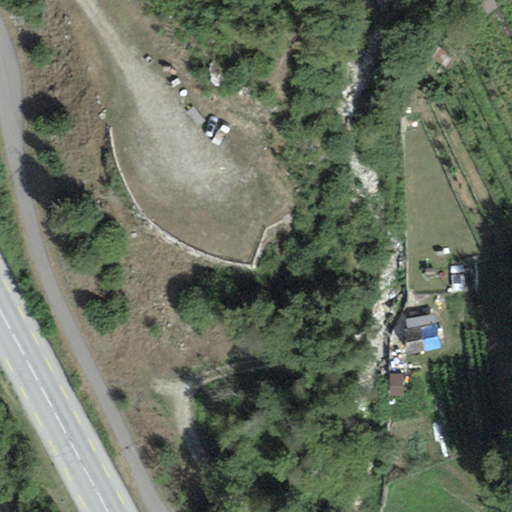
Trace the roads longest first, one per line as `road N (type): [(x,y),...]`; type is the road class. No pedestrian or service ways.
road 1 (track): [(246,511),(183,425),(186,391),(200,380),(352,352)]
road 2 (track): [(86,0),(225,183)]
road 3 (secondary): [(0,310),(107,511)]
